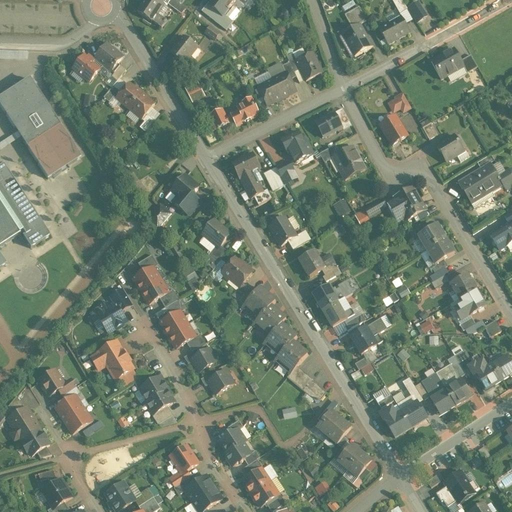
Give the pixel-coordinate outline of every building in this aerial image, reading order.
[(164,5),(156,0),(146,0),(138,13),(152,23),(157,15),(164,5)] [(186,10),(171,0),(170,0),(168,5),(182,15),(186,10)] [(214,0),(202,0),(198,6),(206,12),(209,7),(214,0)] [(214,0),(209,7),(223,18),(236,0),(235,0),(214,0)] [(407,11),(401,0),(394,4),(400,15),(407,11)] [(417,6),(409,11),(418,26),(426,20),(417,6)] [(359,8),(345,16),(352,29),(360,25),(367,21),(359,8)] [(167,21),(157,15),(152,23),(162,29),(167,21)] [(401,18),(379,30),(388,46),(410,34),(401,18)] [(352,29),(342,35),(355,57),(373,47),(360,25),(352,29)] [(219,36),(209,28),(205,34),(215,42),(219,36)] [(184,38),(170,55),(184,66),(198,49),(184,38)] [(115,54),(107,47),(108,47),(107,46),(96,59),(111,73),(118,65),(123,59),(115,53),(115,54)] [(455,50),(431,63),(441,80),(455,73),(456,73),(464,69),(465,68),(461,62),(455,50)] [(0,51),(0,60),(28,61),(28,52),(0,51)] [(293,54),(286,57),(289,64),(294,74),(300,71),(296,63),(297,62),(293,54)] [(297,62),(296,63),(300,71),(306,82),(322,74),(312,54),(297,62)] [(470,56),(461,62),(465,68),(464,69),(467,74),(477,69),(470,56)] [(87,59),(85,58),(83,60),(74,71),(89,84),(100,70),(93,64),(95,62),(89,57),(87,59)] [(289,64),(282,67),(286,75),(287,74),(290,81),(296,78),(294,74),(289,64)] [(126,72),(118,65),(111,73),(114,75),(112,78),(117,83),(126,72)] [(253,72),(245,76),(249,84),(255,81),(259,88),(272,81),(273,81),(267,71),(268,74),(257,80),(253,72)] [(273,81),(272,81),(283,102),(289,99),(288,97),(296,93),(290,81),(287,74),(286,75),(273,81)] [(48,110),(29,80),(15,89),(16,91),(10,95),(9,93),(0,98),(0,107),(16,133),(17,135),(20,138),(47,181),(60,172),(61,172),(59,170),(65,166),(67,168),(80,159),(54,120),(47,110),(48,110)] [(255,81),(249,84),(256,98),(257,98),(262,95),(258,88),(259,88),(255,81)] [(259,88),(258,88),(262,95),(263,99),(267,107),(275,103),(277,105),(283,102),(272,81),(259,88)] [(139,93),(129,85),(121,94),(117,100),(129,110),(143,94),(141,92),(139,92),(139,93)] [(9,93),(10,95),(16,91),(15,89),(13,86),(7,90),(9,93)] [(113,87),(104,99),(109,103),(114,98),(117,100),(121,94),(113,87)] [(197,87),(189,91),(194,101),(202,97),(197,87)] [(143,94),(129,110),(142,121),(147,115),(155,106),(145,98),(145,97),(145,95),(143,94)] [(94,107),(95,96),(86,95),(85,105),(94,107)] [(403,95),(395,100),(403,114),(411,109),(403,95)] [(263,99),(258,101),(257,98),(256,98),(263,111),(268,108),(267,107),(263,99)] [(251,100),(243,104),(244,106),(238,109),(240,113),(232,117),(234,121),(237,127),(259,116),(251,100)] [(342,110),(334,114),(342,129),(350,125),(342,110)] [(222,111),(210,117),(213,125),(210,127),(212,132),(229,124),(234,121),(232,117),(226,119),(222,111)] [(334,114),(316,124),(324,139),(342,129),(334,114)] [(155,122),(147,115),(142,121),(145,123),(140,129),(145,133),(155,122)] [(395,118),(380,127),(392,147),(400,142),(400,143),(407,139),(395,118)] [(431,124),(422,129),(429,141),(438,136),(431,124)] [(0,150),(20,138),(17,135),(16,133),(0,143),(0,150)] [(298,133),(282,141),(288,155),(290,154),(305,146),(304,146),(298,133)] [(455,137),(437,148),(442,156),(446,163),(446,164),(447,163),(457,157),(464,153),(455,137)] [(305,146),(290,154),(295,164),(312,155),(307,145),(304,146),(305,146)] [(336,146),(319,155),(325,164),(333,160),(333,159),(341,155),(336,146)] [(341,155),(333,159),(333,160),(345,182),(365,171),(353,148),(341,155)] [(252,155),(233,165),(240,180),(250,176),(260,171),(252,155)] [(491,156),(477,165),(481,170),(490,164),(491,165),(495,162),(491,156)] [(289,162),(276,169),(282,179),(294,172),(289,162)] [(481,170),(458,184),(469,202),(490,190),(492,194),(504,187),(499,178),(491,165),(490,164),(481,170)] [(59,170),(61,172),(60,172),(62,175),(69,171),(67,168),(65,166),(59,170)] [(0,269),(5,266),(0,258),(0,248),(20,235),(30,250),(49,238),(2,167),(0,168),(0,269)] [(276,169),(264,175),(264,176),(269,184),(271,187),(277,185),(276,183),(282,179),(276,169)] [(511,171),(510,172),(499,178),(504,187),(505,189),(505,190),(507,190),(508,190),(509,190),(510,189),(510,188),(510,187),(510,186),(511,184),(511,171)] [(294,172),(282,179),(286,185),(297,179),(294,172)] [(178,198),(194,196),(194,194),(199,188),(185,176),(172,193),(178,198)] [(258,185),(254,183),(250,176),(240,180),(251,200),(254,199),(263,194),(263,193),(258,185)] [(146,194),(138,182),(129,187),(137,200),(146,194)] [(393,214),(419,200),(413,189),(394,200),(396,203),(389,207),(393,214)] [(263,194),(254,199),(259,206),(272,199),(267,191),(263,193),(263,194)] [(172,193),(166,200),(170,203),(171,202),(173,204),(178,198),(172,193)] [(194,196),(178,198),(173,204),(189,217),(200,203),(194,199),(194,196)] [(346,200),(336,204),(341,217),(352,213),(346,200)] [(382,200),(365,210),(370,219),(387,209),(382,200)] [(419,200),(393,214),(394,217),(403,219),(405,218),(407,222),(426,212),(419,200)] [(160,206),(148,220),(155,232),(156,233),(171,215),(160,206)] [(511,210),(503,216),(508,224),(510,227),(511,225),(511,210)] [(285,219),(270,229),(281,247),(288,243),(296,238),(296,237),(285,219)] [(230,235),(215,222),(203,236),(216,247),(219,249),(220,247),(230,235)] [(508,224),(490,236),(500,252),(507,247),(511,243),(511,229),(510,227),(508,224)] [(423,226),(410,234),(415,241),(419,239),(419,238),(427,233),(423,226)] [(427,233),(419,238),(419,239),(427,252),(446,240),(438,226),(427,233)] [(303,233),(296,237),(296,238),(288,243),(293,252),(309,243),(303,233)] [(446,240),(427,252),(435,265),(435,266),(443,261),(454,254),(446,240)] [(178,263),(186,258),(178,246),(170,251),(178,263)] [(216,247),(208,257),(218,265),(221,261),(228,253),(220,247),(219,249),(216,247)] [(314,253),(299,261),(310,279),(322,272),(324,270),(319,262),(314,253)] [(330,256),(319,262),(324,270),(335,263),(330,256)] [(152,257),(138,265),(144,274),(153,269),(158,267),(152,257)] [(247,268),(242,263),(239,264),(235,260),(228,268),(221,276),(223,278),(227,281),(230,280),(240,288),(243,285),(252,274),(247,270),(247,268)] [(218,265),(210,275),(210,278),(216,283),(219,283),(223,278),(221,276),(228,268),(221,261),(218,265)] [(443,261),(435,266),(435,265),(431,268),(435,275),(447,267),(443,261)] [(335,263),(324,270),(322,272),(325,277),(332,273),(338,269),(335,263)] [(183,273),(193,291),(202,286),(192,268),(183,273)] [(144,274),(134,281),(142,293),(161,282),(153,269),(144,274)] [(325,277),(323,278),(326,283),(335,278),(332,273),(325,277)] [(445,276),(432,284),(435,290),(449,282),(445,276)] [(476,291),(467,276),(451,285),(456,293),(457,293),(461,299),(476,291)] [(161,282),(142,293),(149,306),(160,300),(169,294),(168,294),(161,282)] [(346,283),(338,287),(340,290),(336,292),(335,289),(331,292),(338,304),(345,300),(353,295),(346,283)] [(243,285),(240,288),(232,297),(240,304),(248,294),(249,294),(251,291),(243,285)] [(407,286),(397,290),(401,299),(411,295),(407,286)] [(331,292),(328,287),(313,295),(323,312),(338,304),(331,292)] [(253,297),(243,310),(257,322),(253,328),(254,328),(271,308),(275,302),(260,289),(253,297)] [(124,291),(111,299),(115,306),(116,306),(121,314),(133,306),(124,291)] [(173,291),(168,294),(169,294),(160,300),(165,309),(179,301),(173,291)] [(461,299),(460,300),(464,308),(457,312),(456,312),(462,321),(485,308),(476,291),(461,299)] [(248,294),(240,304),(238,306),(243,310),(253,297),(249,294),(248,294)] [(354,317),(345,300),(338,304),(348,321),(354,317)] [(179,301),(165,309),(171,319),(180,313),(180,314),(185,311),(179,301)] [(115,306),(110,309),(107,304),(100,309),(103,314),(97,317),(108,335),(127,324),(121,314),(116,306),(115,306)] [(338,304),(323,312),(333,329),(348,321),(338,304)] [(286,320),(271,308),(254,328),(269,341),(283,324),(286,320)] [(165,309),(155,316),(161,325),(171,319),(165,309)] [(171,319),(161,325),(169,338),(188,326),(180,314),(180,313),(171,319)] [(362,315),(346,324),(350,331),(366,322),(362,315)] [(472,319),(460,326),(463,332),(475,325),(472,319)] [(367,328),(366,328),(351,338),(350,338),(353,342),(352,343),(356,349),(357,348),(361,357),(377,347),(377,346),(383,343),(378,336),(387,330),(381,320),(367,328)] [(424,333),(434,330),(431,321),(421,325),(424,333)] [(495,322),(484,328),(490,339),(501,332),(495,322)] [(269,341),(264,346),(279,358),(274,363),(275,364),(292,343),(297,338),(283,324),(269,341)] [(188,326),(169,338),(177,351),(187,344),(196,339),(195,338),(188,326)] [(196,339),(187,344),(192,354),(206,345),(200,336),(195,338),(196,339)] [(292,343),(275,364),(289,376),(290,376),(297,368),(307,355),(292,343)] [(134,371),(117,344),(99,354),(100,355),(92,360),(98,370),(106,366),(116,382),(120,379),(130,373),(133,371),(134,371)] [(192,354),(184,359),(188,366),(192,363),(191,361),(202,355),(200,350),(206,346),(206,345),(192,354)] [(202,355),(191,361),(192,363),(199,375),(217,364),(209,351),(202,355)] [(462,353),(454,357),(461,368),(469,364),(462,353)] [(496,356),(489,360),(493,367),(502,361),(498,354),(496,356)] [(493,367),(502,382),(510,377),(510,376),(511,374),(511,363),(508,358),(502,361),(493,367)] [(365,359),(355,365),(359,371),(369,365),(365,359)] [(483,362),(476,367),(475,365),(468,369),(475,380),(479,378),(486,391),(487,391),(487,390),(494,386),(494,387),(502,382),(493,367),(488,370),(483,362)] [(459,380),(450,366),(436,375),(455,407),(463,403),(463,402),(469,398),(470,399),(471,398),(462,382),(455,386),(453,383),(459,380)] [(223,367),(201,381),(205,388),(209,385),(208,383),(219,377),(216,372),(223,368),(223,367)] [(312,380),(297,368),(290,376),(289,376),(287,379),(315,403),(320,402),(327,394),(311,381),(312,380)] [(130,373),(135,382),(138,380),(133,371),(130,373)] [(55,372),(40,382),(50,398),(59,392),(65,388),(65,387),(60,380),(61,378),(58,374),(56,374),(55,372)] [(130,373),(120,379),(125,388),(135,382),(130,373)] [(219,377),(208,383),(209,385),(216,397),(234,386),(226,373),(219,377)] [(436,375),(421,384),(430,398),(432,401),(431,401),(440,417),(441,416),(440,415),(447,411),(448,412),(455,407),(436,375)] [(150,376),(135,385),(139,392),(140,391),(140,390),(154,382),(150,376)] [(154,382),(140,390),(140,391),(147,403),(148,403),(167,391),(167,392),(168,391),(160,378),(154,382)] [(409,379),(402,383),(410,396),(417,392),(414,388),(409,379)] [(72,383),(65,387),(65,388),(59,392),(63,398),(76,389),(72,383)] [(421,384),(414,388),(417,392),(423,402),(430,398),(421,384)] [(28,385),(5,412),(11,421),(25,411),(17,398),(28,386),(28,385)] [(76,389),(63,398),(66,403),(76,397),(81,394),(76,389)] [(167,391),(148,403),(147,403),(146,403),(150,410),(150,412),(153,417),(168,408),(175,404),(167,392),(167,391)] [(423,402),(417,392),(410,396),(411,397),(416,405),(418,404),(418,405),(423,402)] [(76,397),(84,410),(89,407),(81,394),(76,397)] [(391,396),(377,404),(381,410),(394,402),(391,396)] [(66,403),(56,410),(64,423),(84,410),(76,397),(66,403)] [(411,397),(397,406),(402,414),(416,405),(411,397)] [(402,414),(401,414),(411,429),(418,425),(418,424),(426,419),(426,420),(427,419),(418,405),(418,404),(416,405),(402,414)] [(168,408),(153,417),(152,417),(158,426),(159,426),(173,417),(168,408)] [(396,417),(392,409),(381,416),(385,423),(385,424),(395,439),(395,438),(402,433),(403,434),(411,429),(401,414),(396,417)] [(11,421),(9,422),(15,431),(12,435),(15,441),(21,440),(22,442),(39,431),(40,431),(40,430),(27,410),(25,411),(11,421)] [(84,410),(64,423),(73,436),(92,423),(84,410)] [(295,410),(284,412),(285,420),(296,418),(295,410)] [(326,411),(318,421),(322,425),(331,415),(326,411)] [(322,425),(318,430),(328,438),(342,420),(333,412),(331,415),(322,425)] [(173,417),(159,426),(161,429),(175,426),(178,425),(173,417)] [(124,419),(118,423),(122,430),(128,427),(124,419)] [(342,420),(328,438),(337,446),(344,438),(352,428),(342,420)] [(92,428),(95,433),(104,428),(100,422),(92,428)] [(239,422),(227,430),(230,434),(237,430),(238,431),(243,428),(239,422)] [(92,428),(83,433),(86,439),(95,433),(92,428)] [(230,434),(225,437),(226,439),(220,443),(227,454),(228,455),(243,445),(246,443),(238,431),(237,430),(230,434)] [(39,431),(22,442),(25,447),(24,448),(27,454),(29,452),(32,458),(37,455),(47,449),(50,447),(46,441),(47,441),(44,435),(43,436),(40,431),(39,431)] [(344,438),(337,446),(342,450),(348,442),(344,438)] [(243,445),(228,455),(227,454),(225,456),(233,468),(239,464),(240,465),(245,462),(252,457),(251,455),(243,445)] [(338,463),(348,471),(363,454),(353,446),(347,453),(338,463)] [(187,448),(171,458),(181,474),(183,476),(187,473),(198,465),(187,448)] [(491,459),(484,448),(478,452),(485,463),(491,459)] [(47,449),(37,455),(41,460),(52,457),(47,449)] [(342,450),(334,459),(338,463),(347,453),(342,450)] [(255,452),(251,455),(252,457),(245,462),(248,467),(257,461),(260,459),(255,452)] [(363,454),(348,471),(358,479),(365,470),(372,462),(363,454)] [(248,467),(243,470),(249,479),(261,470),(262,471),(263,470),(257,461),(248,467)] [(249,479),(243,482),(249,492),(251,496),(270,484),(262,471),(261,470),(249,479)] [(365,470),(358,479),(362,483),(370,474),(365,470)] [(52,487),(59,483),(56,478),(54,472),(39,476),(41,484),(49,482),(52,487)] [(181,474),(171,481),(175,489),(187,481),(190,479),(187,473),(183,476),(181,474)] [(440,474),(426,483),(431,489),(444,481),(440,474)] [(473,493),(460,474),(445,484),(457,504),(464,499),(464,500),(467,498),(467,497),(473,493)] [(192,488),(185,492),(185,493),(193,504),(214,489),(206,478),(192,488)] [(175,489),(174,490),(179,497),(185,493),(185,492),(192,488),(187,481),(175,489)] [(72,499),(61,482),(59,483),(52,487),(43,493),(53,508),(55,510),(64,504),(72,499)] [(270,484),(251,496),(254,500),(254,499),(261,509),(266,505),(279,497),(278,496),(270,484)] [(124,486),(107,497),(117,511),(119,511),(134,503),(134,502),(124,486)] [(322,486),(316,490),(320,498),(327,493),(322,486)] [(214,489),(193,504),(198,511),(205,511),(207,511),(222,501),(214,489)] [(134,502),(134,503),(139,509),(154,499),(148,490),(139,496),(140,497),(134,502)] [(279,497),(266,505),(270,511),(274,511),(286,504),(279,495),(278,496),(279,497)] [(157,511),(161,510),(154,499),(139,509),(141,511),(157,511)]
